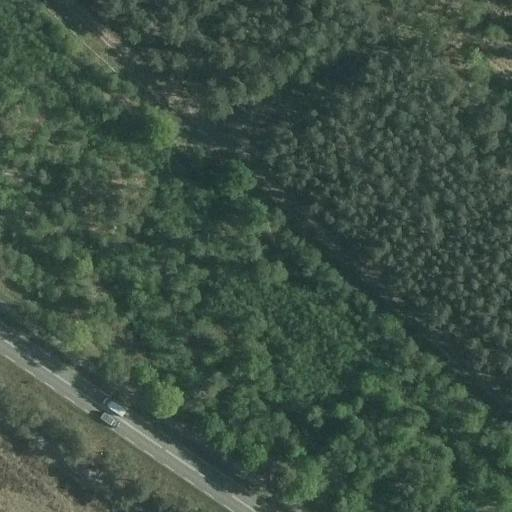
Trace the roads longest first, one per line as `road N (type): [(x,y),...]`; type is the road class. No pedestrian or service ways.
road 1 (track): [(511,401),(71,0)]
road 2 (primary): [(257,511),(0,335)]
road 3 (track): [(236,150),(461,0)]
